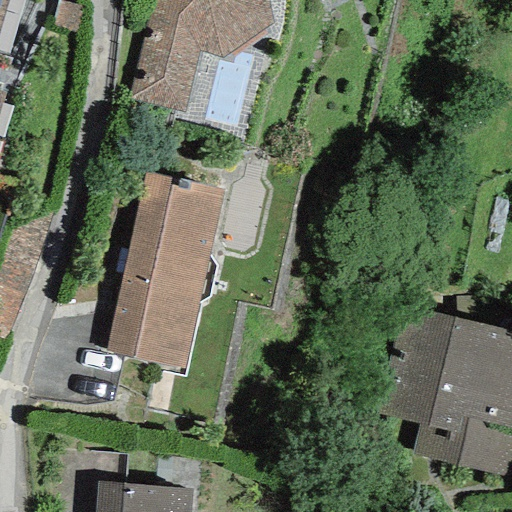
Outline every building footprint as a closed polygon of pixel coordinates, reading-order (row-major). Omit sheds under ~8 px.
[(74,31),(82,8),(58,0),(51,24),(74,31)] [(128,0),(129,3),(136,19),(148,29),(128,100),(182,112),(199,55),(233,64),(274,28),(267,0),(128,0)] [(103,350),(182,368),(223,189),(144,171),(103,350)] [(511,463),(511,334),(401,305),(373,413),(417,425),(409,455),(508,480),(511,463)] [(189,511),(191,488),(97,481),(94,511),(189,511)]
